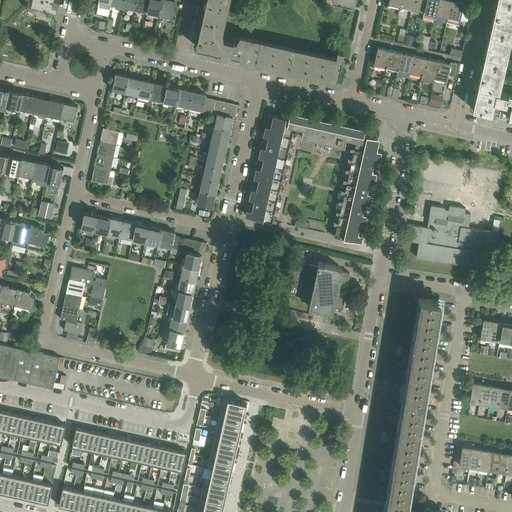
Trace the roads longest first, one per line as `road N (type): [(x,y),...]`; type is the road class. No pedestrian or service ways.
road 1 (residential): [(192,376),(47,342),(43,329),(73,193)]
road 2 (residential): [(511,507),(432,494),(465,292)]
road 3 (residential): [(0,387),(185,428),(192,376)]
road 4 (residential): [(357,412),(192,376)]
road 5 (residential): [(380,276),(406,114)]
road 6 (residential): [(223,228),(73,193)]
road 7 (residential): [(192,376),(223,228)]
road 8 (residential): [(223,228),(257,81)]
road 9 (residential): [(357,412),(380,276)]
road 10 (residential): [(483,0),(454,124)]
